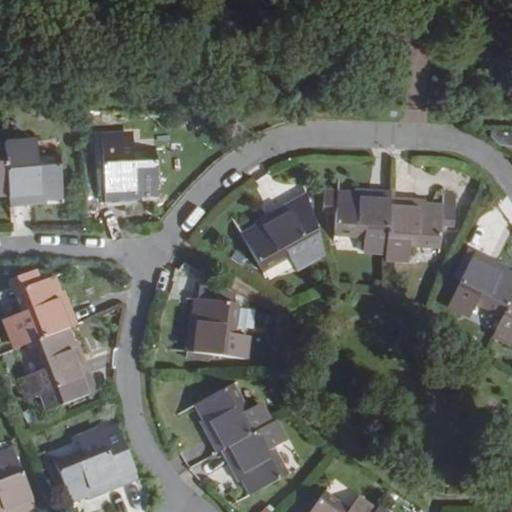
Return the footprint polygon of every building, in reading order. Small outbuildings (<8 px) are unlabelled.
[(131,137),(101,139),(104,200),(119,199),(119,195),(124,195),(124,199),(134,199),(134,196),(155,195),(154,155),(132,157),(131,137)] [(36,160),(35,141),(4,144),(5,155),(9,195),(10,206),(25,204),(25,199),(30,198),(30,204),(39,203),(39,200),(60,198),(57,159),(36,160)] [(0,196),(9,195),(5,155),(0,155),(0,196)] [(357,249),(358,237),(387,239),(389,202),(389,199),(366,198),(366,193),(360,193),(360,199),(354,198),(354,193),(336,192),(334,248),(357,249)] [(294,269),(324,254),(307,199),(273,217),(275,221),(269,224),(267,220),(262,222),(264,226),(244,236),(263,272),(288,259),(294,269)] [(404,208),(405,204),(389,202),(387,239),(386,257),(409,259),(409,245),(440,247),(441,207),(418,206),(418,203),(412,203),(412,208),(404,208)] [(471,315),(477,304),(503,317),(511,298),(511,276),(500,270),(501,267),(496,264),(494,268),(488,265),(490,262),(475,255),(450,304),(471,315)] [(22,311),(5,318),(16,346),(27,342),(66,328),(73,325),(68,311),(63,312),(62,307),(66,306),(63,296),(61,297),(54,278),(37,283),(33,272),(6,281),(10,294),(15,291),(22,311)] [(233,331),(236,304),(197,298),(195,322),(191,322),(191,328),(196,328),(195,334),(190,334),(188,349),(244,356),(247,334),(233,331)] [(511,298),(503,317),(494,334),(511,342),(511,298)] [(74,350),(66,328),(27,342),(37,370),(26,375),(33,396),(42,393),(48,409),(93,392),(81,361),(76,363),(73,357),(79,355),(77,350),(74,350)] [(217,434),(213,436),(220,450),(223,449),(270,424),(259,404),(247,411),(234,384),(198,403),(209,425),(207,426),(209,431),(214,429),(217,434)] [(273,448),(284,442),(273,422),(270,424),(223,449),(231,463),(236,460),(239,466),(234,469),(238,474),(240,473),(251,493),(286,473),(273,448)] [(75,437),(80,451),(54,461),(68,498),(90,489),(92,492),(96,490),(95,485),(101,484),(102,486),(133,474),(115,425),(99,431),(98,429),(75,437)] [(0,455),(0,511),(2,511),(5,511),(11,511),(10,507),(16,505),(17,510),(32,503),(12,451),(0,455)] [(227,464),(213,473),(223,487),(237,478),(227,464)] [(123,487),(128,511),(146,511),(140,483),(123,487)] [(373,511),(356,498),(348,509),(324,492),(310,511),(373,511)]
